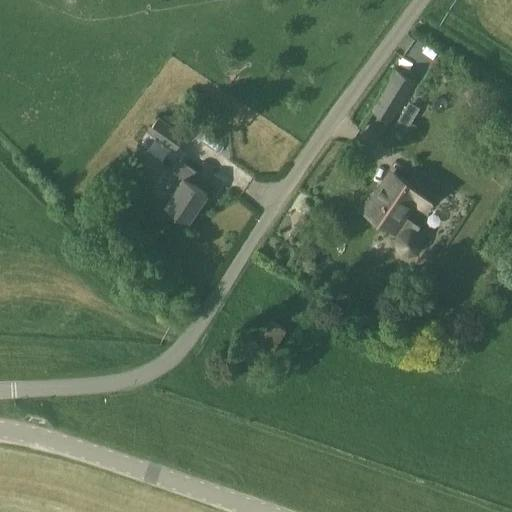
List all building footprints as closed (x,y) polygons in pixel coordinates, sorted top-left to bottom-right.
[(390,122),(415,80),(395,69),(371,110),(390,122)] [(175,151),(186,135),(159,116),(148,131),(175,151)] [(406,177),(413,168),(397,157),(391,166),(406,177)] [(189,219),(206,193),(190,182),(197,172),(183,163),(176,173),(184,178),(167,204),(189,219)] [(428,203),(439,187),(416,172),(408,183),(393,172),(367,210),(394,228),(398,231),(397,233),(396,235),(395,237),(395,239),(395,241),(395,243),(395,245),(396,247),(397,249),(398,251),(400,252),(401,253),(403,254),(405,255),(407,256),(409,256),(412,256),(414,255),(416,254),(417,253),(419,252),(421,251),(422,249),(423,247),(424,245),(424,243),(424,241),(424,239),(424,237),(423,235),(422,233),(421,232),(420,230),(418,229),(421,225),(403,213),(410,203),(416,195),(428,203)] [(272,353),(286,330),(271,322),(258,345),(248,339),(238,356),(252,364),(262,347),(272,353)]
